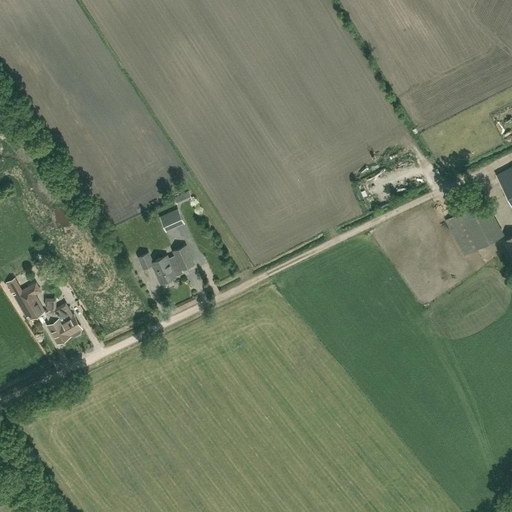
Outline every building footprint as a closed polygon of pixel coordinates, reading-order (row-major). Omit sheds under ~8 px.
[(511,165),(499,172),(511,197),(511,165)] [(193,198),(189,191),(175,198),(178,205),(193,198)] [(506,230),(487,195),(445,219),(464,253),(506,230)] [(183,221),(178,209),(161,217),(166,228),(183,221)] [(511,234),(503,242),(511,254),(511,234)] [(182,269),(195,263),(186,245),(174,251),(176,256),(169,259),(167,256),(153,263),(148,253),(139,257),(144,268),(153,264),(162,283),(176,276),(174,271),(181,268),(182,269)] [(34,293),(40,290),(36,283),(14,295),(26,316),(30,314),(32,318),(44,311),(34,293)] [(56,309),(55,308),(55,307),(47,312),(53,322),(48,325),(58,342),(72,334),(72,333),(67,326),(62,329),(60,325),(63,323),(56,309)] [(56,309),(63,323),(60,325),(62,329),(67,326),(72,333),(73,333),(74,334),(76,335),(80,332),(81,331),(80,329),(82,328),(74,315),(73,316),(68,307),(62,310),(60,307),(56,309)]
